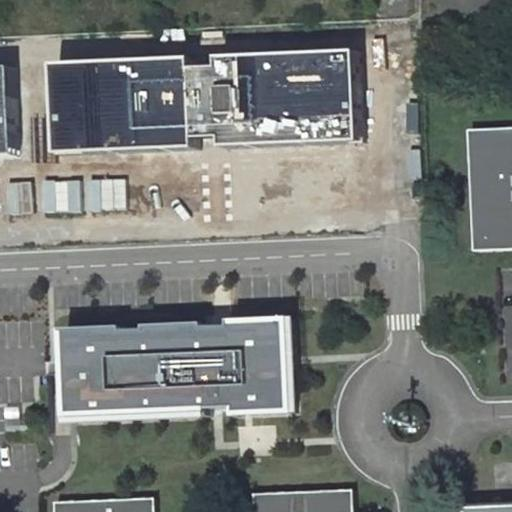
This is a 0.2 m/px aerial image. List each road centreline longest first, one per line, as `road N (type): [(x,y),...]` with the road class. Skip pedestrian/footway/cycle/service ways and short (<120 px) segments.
road 1 (residential): [(0,270),(392,255),(402,276),(410,374)]
road 2 (residential): [(410,374),(376,388),(361,421),(371,454),(414,473)]
